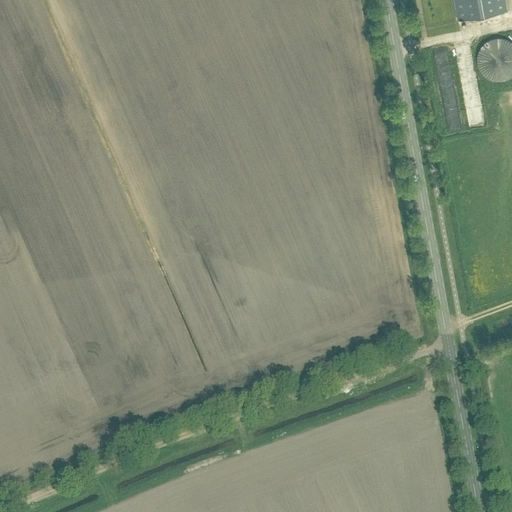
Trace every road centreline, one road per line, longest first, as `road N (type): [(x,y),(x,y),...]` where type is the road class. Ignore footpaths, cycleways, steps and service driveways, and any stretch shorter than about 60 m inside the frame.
road 1 (secondary): [(477,511),(385,0)]
road 2 (track): [(4,511),(461,338)]
